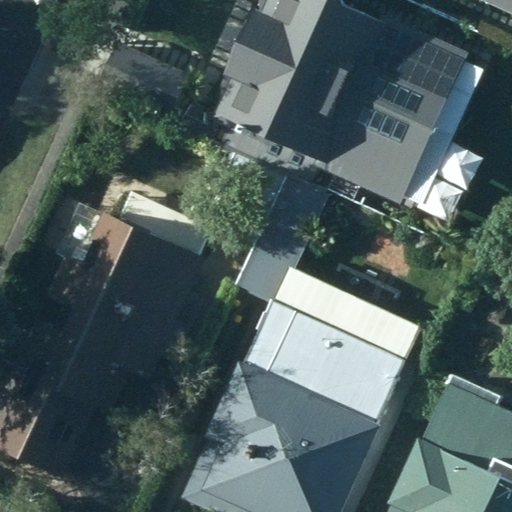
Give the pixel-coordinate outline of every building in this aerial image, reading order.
[(403,16),(369,0),(277,0),(223,119),(250,131),(243,146),(321,181),(327,165),(419,205),(454,128),(443,123),(460,113),(456,86),(433,76),(421,81),(384,60),(403,16)] [(203,68),(132,36),(112,57),(109,86),(180,118),(203,68)] [(276,297),(191,497),(224,511),(354,511),(437,329),(302,268),(336,195),(292,175),(244,284),(276,297)] [(31,327),(0,391),(0,456),(56,483),(88,412),(102,420),(123,376),(144,387),(157,360),(172,368),(189,331),(169,322),(198,263),(95,214),(72,264),(60,258),(39,302),(54,308),(43,332),(31,327)] [(511,511),(511,405),(463,382),(432,369),(413,411),(442,425),(401,511),(511,511)]
